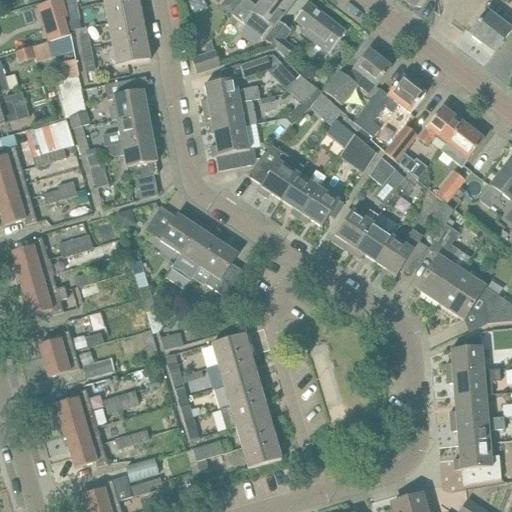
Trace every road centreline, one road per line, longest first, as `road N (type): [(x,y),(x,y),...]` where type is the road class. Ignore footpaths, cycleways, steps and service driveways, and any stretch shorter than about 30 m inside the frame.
road 1 (residential): [(318,493),(400,469),(419,436),(406,331),(302,261)]
road 2 (residential): [(302,261),(192,184),(157,0)]
road 3 (residential): [(318,493),(267,313),(302,261)]
road 4 (residential): [(511,112),(365,0)]
road 5 (unclassified): [(38,511),(0,382)]
